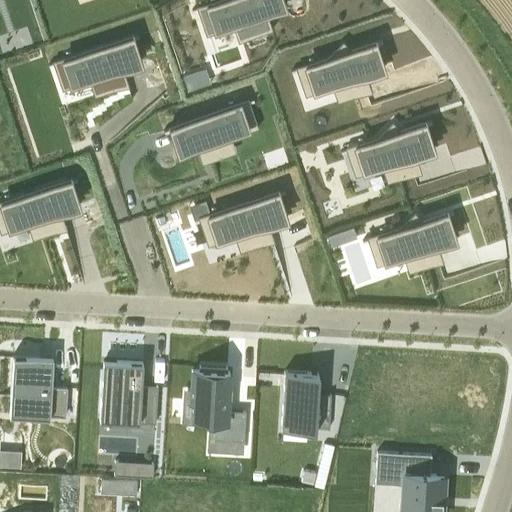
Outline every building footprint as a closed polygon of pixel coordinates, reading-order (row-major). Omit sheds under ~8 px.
[(219,0),(210,3),(211,5),(219,29),(238,23),(238,24),(243,38),(267,30),(262,13),(283,6),(284,7),(285,7),(283,0),(219,0)] [(134,35),(66,58),(67,60),(74,83),(90,78),(91,81),(94,92),(122,84),(118,70),(143,61),(135,37),(134,35)] [(328,58),(309,64),(310,66),(318,89),(337,83),(338,85),(342,98),(366,90),(361,73),(382,66),(382,67),(384,67),(376,43),(375,41),(348,51),(342,43),(328,58)] [(235,105),(169,127),(170,129),(178,153),(196,147),(201,161),(229,152),(225,139),(224,136),(243,130),(236,107),(235,105)] [(375,138),(359,144),(359,146),(367,170),(387,164),(388,166),(391,178),(416,171),(410,154),(432,147),(432,148),(434,148),(426,124),(425,122),(398,131),(392,124),(375,138)] [(71,179),(6,201),(6,203),(14,226),(33,220),(34,224),(38,235),(61,227),(56,212),(80,204),(72,181),(71,179)] [(278,191),(212,213),(213,215),(220,239),(239,232),(240,234),(245,248),(268,240),(263,224),(287,216),(279,193),(278,191)] [(396,228),(380,234),(380,236),(388,259),(408,254),(409,256),(412,268),(437,261),(432,244),(453,237),(453,238),(455,237),(447,214),(447,212),(419,221),(413,213),(396,228)] [(8,354),(5,414),(49,416),(49,415),(65,415),(66,386),(50,385),(52,357),(8,354)] [(103,360),(99,419),(101,419),(137,422),(155,423),(157,385),(141,384),(142,362),(103,360)] [(190,388),(190,400),(193,400),(192,418),(214,419),(213,439),(243,441),(245,411),(227,410),(229,371),(227,371),(227,367),(199,365),(198,369),(191,369),(190,388)] [(280,424),(280,428),(314,430),(314,427),(328,428),(330,393),(317,392),(317,384),(318,373),(316,373),(311,372),(284,371),(280,424)] [(376,450),(375,482),(402,484),(400,511),(440,511),(443,474),(429,473),(430,453),(376,450)] [(46,511),(47,501),(27,500),(25,511),(46,511)]
